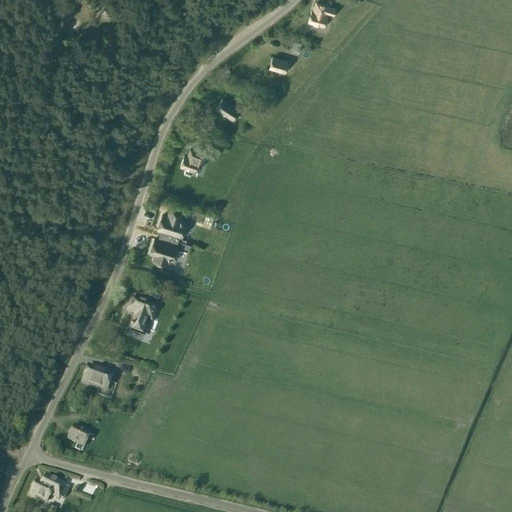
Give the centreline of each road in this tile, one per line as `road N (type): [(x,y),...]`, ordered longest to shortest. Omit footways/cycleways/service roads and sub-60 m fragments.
road 1 (unclassified): [(24,453),(119,261),(174,105),(213,58),(290,0)]
road 2 (unclassified): [(251,511),(24,453)]
